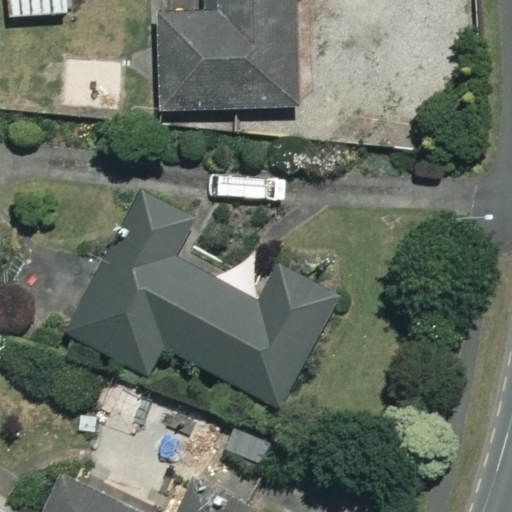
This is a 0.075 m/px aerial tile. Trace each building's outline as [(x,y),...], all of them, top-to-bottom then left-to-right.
[(4,0),(6,17),(73,13),(71,0),(4,0)] [(299,105),(292,0),(212,0),(213,15),(154,18),(159,113),(299,105)] [(117,218),(70,335),(279,419),(327,302),(117,218)] [(156,392),(112,373),(92,418),(137,437),(156,392)] [(52,410),(0,376),(0,423),(31,443),(52,410)] [(179,511),(128,511),(57,479),(42,511),(248,511),(249,511),(192,486),(179,511)]
